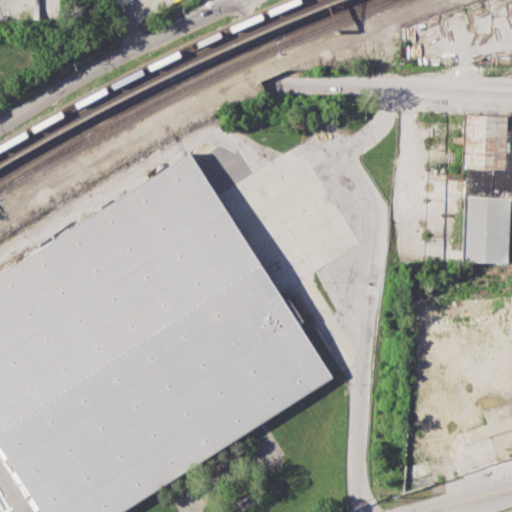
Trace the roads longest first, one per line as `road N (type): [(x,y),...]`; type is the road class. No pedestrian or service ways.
road 1 (residential): [(0,119),(147,38),(237,0)]
road 2 (residential): [(274,76),(300,87),(511,93)]
